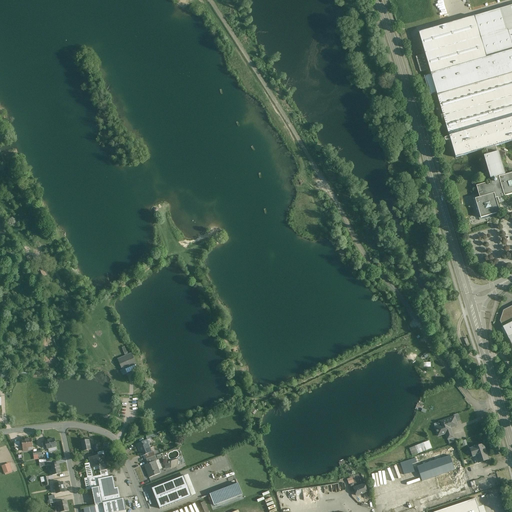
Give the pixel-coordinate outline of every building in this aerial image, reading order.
[(511,5),(418,33),(437,96),(438,97),(437,97),(449,137),(445,138),(444,139),(445,141),(446,141),(450,140),(455,158),(483,150),(495,146),(510,142),(511,141),(511,5)] [(424,54),(415,57),(420,73),(429,71),(424,54)] [(505,174),(498,152),(497,152),(495,146),(483,150),(484,151),(482,152),(481,153),(482,154),(483,155),(485,154),(485,156),(483,156),(490,178),(491,178),(492,181),(490,182),(489,181),(488,180),(486,181),(486,182),(486,183),(476,186),(479,198),(478,198),(477,196),(473,198),(479,220),(491,217),(490,215),(500,212),(496,198),(497,198),(498,200),(500,200),(503,199),(502,196),(504,196),(511,193),(511,172),(504,175),(505,174)] [(20,261),(8,264),(8,265),(0,267),(0,281),(12,278),(12,279),(24,275),(20,261)] [(44,269),(37,272),(40,281),(47,278),(44,269)] [(511,305),(503,310),(500,321),(503,327),(501,328),(506,337),(507,336),(511,345),(511,305)] [(125,356),(118,360),(122,370),(124,369),(135,364),(131,354),(128,355),(125,356)] [(135,364),(124,369),(126,373),(137,368),(135,364)] [(458,414),(453,415),(454,417),(451,418),(453,423),(460,421),(458,414)] [(451,418),(443,421),(444,423),(443,423),(444,424),(435,427),(438,436),(446,433),(448,439),(453,437),(450,427),(448,427),(448,425),(453,423),(451,418)] [(32,439),(22,440),(23,448),(27,448),(33,447),(32,439)] [(54,439),(45,441),(47,449),(51,448),(57,447),(54,439)] [(89,440),(81,441),(83,451),(91,450),(89,440)] [(147,440),(136,444),(141,457),(144,455),(152,452),(147,440)] [(409,448),(412,456),(432,448),(429,441),(409,448)] [(483,444),(470,449),(472,454),(476,453),(479,462),(488,459),(483,444)] [(98,456),(88,458),(90,463),(85,464),(85,468),(91,467),(93,477),(101,475),(100,471),(107,470),(104,454),(98,456)] [(422,465),(417,467),(422,481),(455,470),(450,455),(422,465)] [(148,464),(144,465),(149,478),(160,473),(159,470),(162,469),(159,460),(157,460),(155,461),(148,464)] [(410,460),(400,463),(404,475),(414,472),(413,468),(410,460)] [(9,463),(2,466),(4,474),(12,471),(9,463)] [(59,464),(51,466),(52,470),(51,470),(52,475),(61,473),(59,464)] [(107,470),(100,471),(101,475),(102,478),(109,477),(107,470)] [(356,484),(364,481),(361,473),(347,478),(349,484),(355,482),(356,484)] [(93,477),(90,478),(92,489),(95,505),(120,499),(118,487),(115,488),(113,476),(109,477),(102,478),(101,475),(93,477)] [(151,489),(159,509),(191,497),(182,476),(151,489)] [(62,482),(55,484),(56,488),(55,488),(56,493),(65,492),(62,482)] [(238,483),(209,494),(214,506),(242,495),(238,483)] [(364,484),(353,488),(356,495),(367,492),(367,491),(365,484),(364,484)] [(463,485),(422,498),(423,504),(462,491),(461,488),(463,487),(463,485)] [(479,511),(475,498),(434,511),(479,511)] [(120,499),(95,505),(96,511),(118,511),(126,511),(123,499),(120,499)] [(66,501),(59,503),(60,507),(59,507),(60,511),(68,510),(66,501)] [(204,511),(209,511),(205,501),(201,503),(204,511)]
